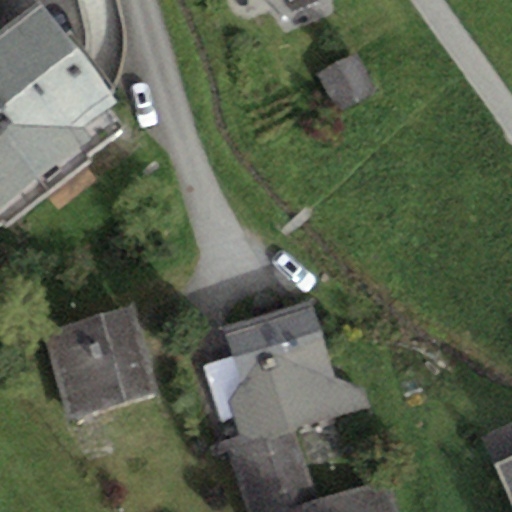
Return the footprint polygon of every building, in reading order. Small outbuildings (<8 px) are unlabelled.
[(39,0),(38,0),(0,29),(0,205),(91,136),(83,125),(116,100),(39,0)] [(356,53),(317,73),(337,113),(376,92),(356,53)] [(310,298),(224,326),(243,384),(229,401),(241,436),(224,441),(247,511),(395,511),(384,477),(318,499),(296,430),(369,406),(363,388),(336,378),(310,298)] [(130,307),(44,332),(69,418),(155,393),(130,307)] [(511,455),(494,464),(511,502),(511,455)]
